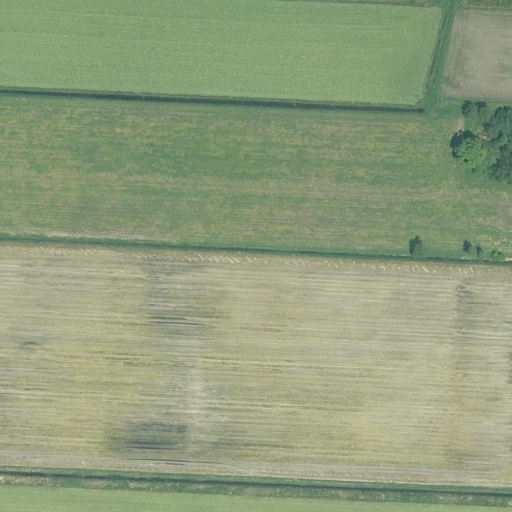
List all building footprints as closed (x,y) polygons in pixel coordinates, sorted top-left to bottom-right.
[(114,0),(114,9),(188,13),(188,0),(114,0)] [(236,164),(236,175),(250,175),(249,189),(329,193),(332,133),(252,129),(251,143),(237,142),(237,153),(236,153),(236,164)] [(231,272),(230,282),(244,283),(244,297),(324,301),(327,240),(247,236),(246,250),(232,250),(232,260),(231,260),(231,271),(231,272)] [(28,368),(25,438),(168,445),(171,374),(28,368)] [(227,377),(223,447),(366,454),(369,384),(227,377)]
